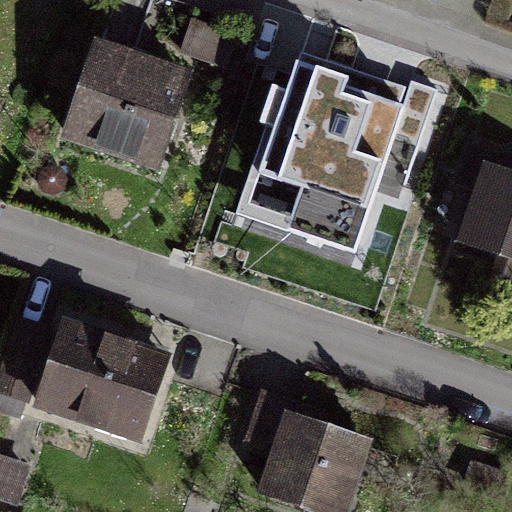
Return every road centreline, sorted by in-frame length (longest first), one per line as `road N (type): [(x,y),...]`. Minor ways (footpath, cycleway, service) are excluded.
road 1 (residential): [(0,235),(511,409)]
road 2 (residential): [(276,0),(511,76)]
